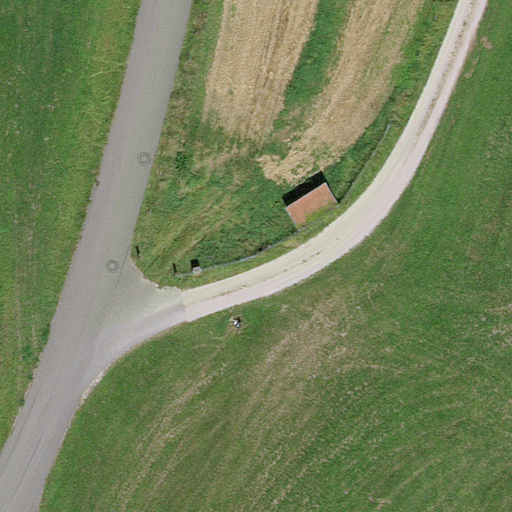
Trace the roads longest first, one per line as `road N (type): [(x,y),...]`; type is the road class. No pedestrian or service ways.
road 1 (track): [(86,299),(196,302),(320,251),(363,216),(406,149),(467,0)]
road 2 (unclassified): [(0,501),(86,299),(165,0)]
